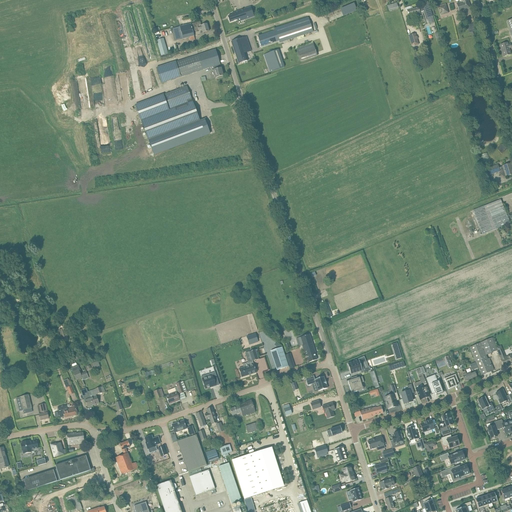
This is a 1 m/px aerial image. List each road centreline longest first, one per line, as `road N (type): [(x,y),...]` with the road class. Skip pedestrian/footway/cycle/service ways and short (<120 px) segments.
road 1 (unclassified): [(331,361),(210,0)]
road 2 (residential): [(162,421),(331,361)]
road 3 (unclassified): [(511,120),(475,0)]
